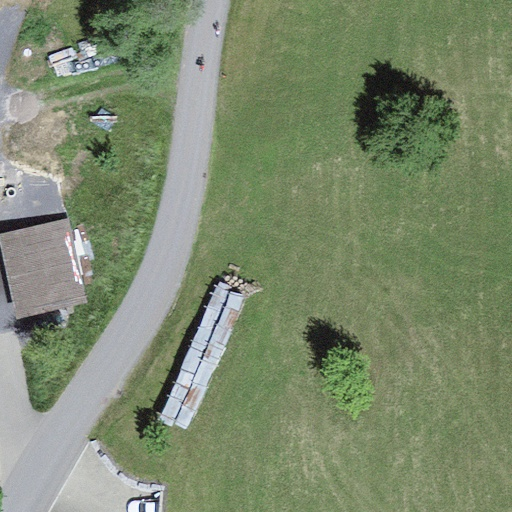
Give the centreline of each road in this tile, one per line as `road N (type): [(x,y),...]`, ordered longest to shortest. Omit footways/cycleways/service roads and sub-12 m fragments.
road 1 (unclassified): [(9,511),(162,296),(185,204),(215,0)]
road 2 (track): [(0,307),(34,468)]
